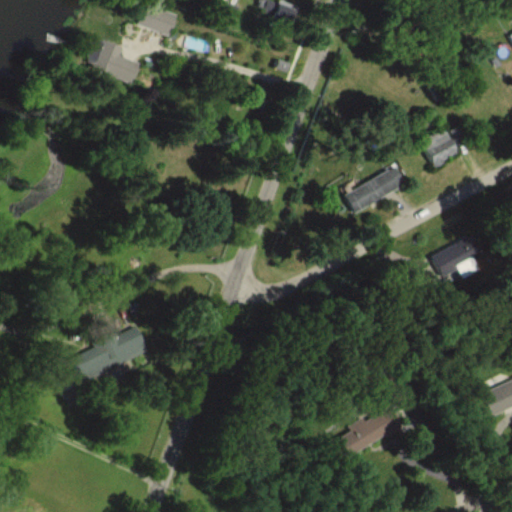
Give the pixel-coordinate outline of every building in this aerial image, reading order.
[(296,8),(274,0),(268,16),(290,24),(296,8)] [(135,24),(167,36),(174,16),(143,4),(135,24)] [(137,64),(118,57),(121,49),(92,38),(82,66),(130,84),(137,64)] [(443,129),(418,140),(430,168),(457,156),(452,144),(463,140),(458,128),(445,133),(443,129)] [(351,214),(404,185),(393,167),(340,196),(351,214)] [(484,261),(470,235),(428,257),(441,284),(484,261)] [(146,356),(135,328),(65,357),(76,384),(146,356)] [(511,380),(478,394),(488,417),(511,407),(511,380)] [(346,459),(394,429),(380,407),(332,438),(346,459)]
